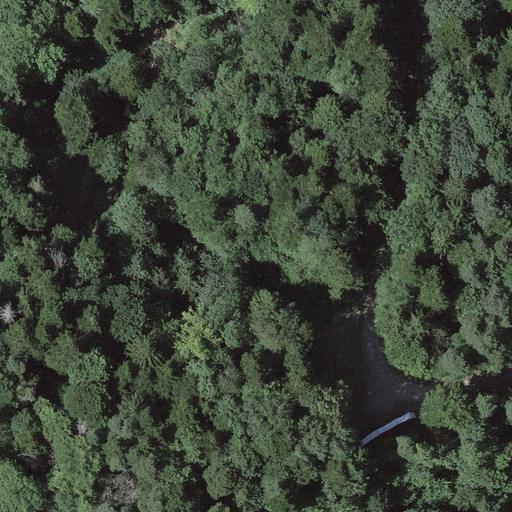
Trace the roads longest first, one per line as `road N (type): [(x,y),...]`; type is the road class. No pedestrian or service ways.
road 1 (track): [(413,0),(415,161),(378,256),(366,337),(386,379),(430,393),(511,374)]
road 2 (track): [(156,0),(160,80),(148,114),(94,165),(66,225),(0,270)]
